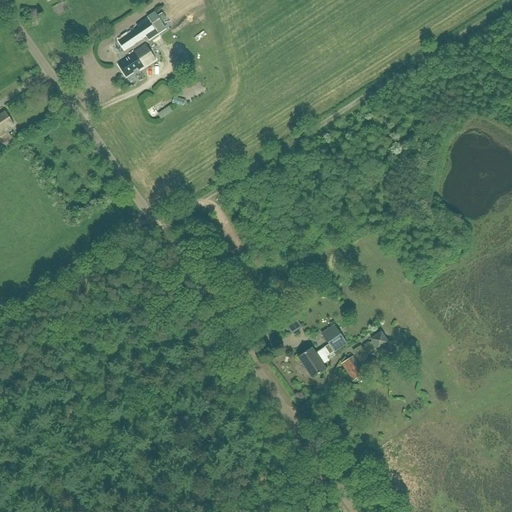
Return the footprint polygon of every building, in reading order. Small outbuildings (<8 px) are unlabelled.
[(139,27),(130,33),(118,42),(124,51),(146,36),(149,41),(164,31),(156,19),(141,29),(139,27)] [(139,70),(155,60),(146,45),(128,57),(129,58),(118,65),(126,78),(133,73),(132,71),(137,68),(139,70)] [(167,118),(175,112),(169,104),(161,109),(167,118)] [(3,131),(13,125),(5,112),(0,115),(0,136),(5,134),(3,131)] [(329,361),(327,357),(347,344),(335,326),(322,334),(329,345),(315,354),(312,349),(298,358),(312,379),(326,370),(323,365),(329,361)] [(372,342),(362,348),(360,345),(352,351),(360,362),(368,357),(366,355),(376,348),(378,351),(389,343),(381,331),(370,339),(372,342)] [(353,357),(342,364),(353,381),(364,373),(353,357)] [(352,395),(345,399),(352,410),(359,406),(352,395)] [(336,440),(333,442),(338,450),(341,449),(336,440)]
